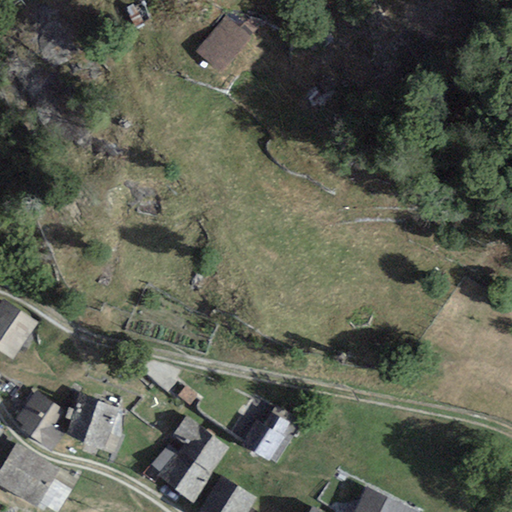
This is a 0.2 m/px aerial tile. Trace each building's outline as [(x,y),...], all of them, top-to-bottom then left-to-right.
[(252,36),(227,13),(195,48),(220,70),(252,36)] [(39,321),(6,298),(0,306),(0,349),(14,359),(39,321)] [(64,410),(35,389),(14,416),(30,435),(50,449),(64,432),(54,423),(64,410)] [(118,408),(79,394),(65,433),(104,446),(118,408)] [(265,422),(257,419),(243,442),(272,458),(293,422),(272,409),(265,422)] [(186,414),(173,432),(186,442),(163,475),(194,497),(231,446),(186,414)] [(58,469),(17,442),(0,468),(0,481),(34,505),(58,469)] [(246,511),(256,497),(221,475),(199,510),(201,511),(246,511)] [(417,511),(418,511),(366,486),(353,511),(417,511)]
